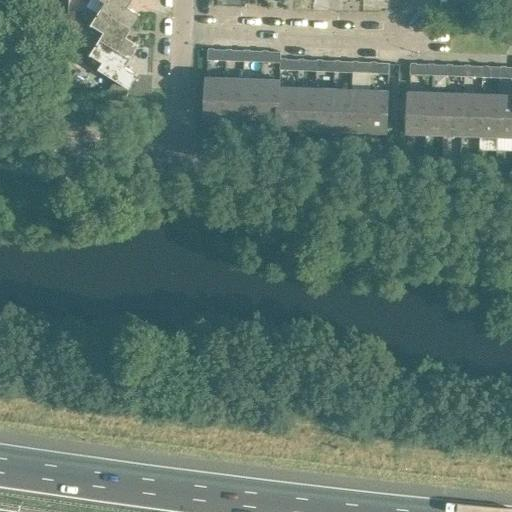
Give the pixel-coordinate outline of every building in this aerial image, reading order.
[(100,0),(104,2),(100,8),(131,28),(140,14),(128,6),(131,0),(100,0)] [(103,33),(100,38),(131,58),(139,44),(126,36),(131,28),(100,8),(90,25),(103,33)] [(70,10),(70,24),(82,24),(82,10),(70,10)] [(71,24),(71,36),(80,37),(80,25),(71,24)] [(131,58),(100,38),(83,64),(97,73),(99,69),(116,80),(129,88),(138,74),(125,66),(131,58)] [(226,59),(227,49),(214,49),(213,59),(226,59)] [(244,50),(232,50),(231,60),(244,60),(244,50)] [(262,51),(249,50),(249,60),(262,61),(262,51)] [(280,59),(280,54),(280,51),(267,51),(267,61),(280,61),(280,59)] [(299,69),(299,59),(286,59),(286,69),(299,69)] [(317,60),(304,59),(304,70),(316,70),(317,60)] [(335,61),(322,60),(322,70),(335,71),(335,61)] [(353,61),(340,61),(340,71),(353,71),(353,61)] [(371,62),(358,61),(358,72),(370,72),(371,62)] [(388,73),(389,63),(376,62),(376,72),(388,73)] [(428,74),(429,64),(416,63),(416,74),(428,74)] [(447,65),(434,64),(434,74),(446,75),(447,65)] [(465,65),(452,65),(452,75),(464,75),(465,65)] [(483,66),(470,65),(470,76),(482,76),(483,66)] [(501,67),(488,66),(488,76),(500,77),(501,67)] [(223,119),(224,77),(207,76),(206,76),(204,118),(205,118),(223,119)] [(241,119),(243,77),(224,77),(223,119),(241,119)] [(260,120),(261,78),(243,77),(241,119),(260,120)] [(277,120),(279,86),(280,79),(261,78),(260,120),(277,120)] [(116,80),(110,91),(126,93),(129,88),(116,80)] [(296,128),(298,86),(279,86),(277,120),(277,128),(296,128)] [(314,129),(316,87),(298,86),(296,128),(314,129)] [(332,130),(334,88),(316,87),(314,129),(332,130)] [(350,130),(352,88),(334,88),(332,130),(350,130)] [(369,131),(370,89),(352,88),(350,130),(369,131)] [(388,90),(370,89),(369,131),(386,132),(388,90)] [(425,133),(426,91),(410,90),(408,90),(406,132),(425,133)] [(444,92),(426,91),(425,133),(443,133),(444,92)] [(461,134),(462,92),(444,92),(443,133),(461,134)] [(480,93),(462,92),(461,134),(479,135),(480,93)] [(480,93),(479,135),(497,135),(499,94),(480,93)] [(511,135),(511,93),(499,94),(497,135),(511,135)] [(495,191),(505,191),(505,181),(496,181),(495,191)]
